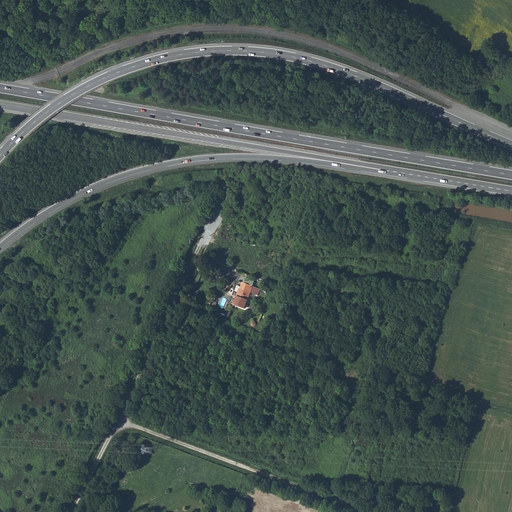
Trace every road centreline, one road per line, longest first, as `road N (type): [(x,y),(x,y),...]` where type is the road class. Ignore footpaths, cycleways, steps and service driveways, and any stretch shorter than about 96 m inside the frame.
road 1 (trunk): [(511,145),(336,68),(224,50),(174,55),(100,78),(42,115),(0,155)]
road 2 (trunk): [(511,174),(0,87)]
road 3 (trunk): [(0,246),(99,183),(168,163),(259,156),(393,171)]
road 4 (trunk): [(0,104),(393,171)]
road 5 (track): [(366,511),(116,422)]
road 6 (track): [(116,422),(213,220)]
road 7 (trunk): [(393,171),(511,191)]
